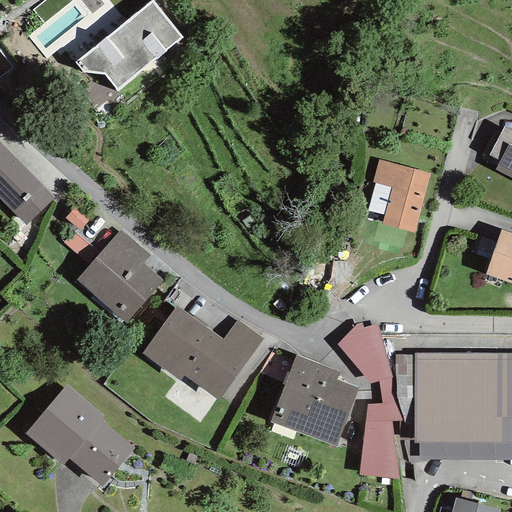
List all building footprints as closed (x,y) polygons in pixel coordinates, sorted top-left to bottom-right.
[(173,42),(147,7),(70,65),(76,73),(99,76),(109,90),(173,42)] [(511,135),(500,129),(481,164),(511,180),(511,135)] [(49,198),(0,149),(0,203),(21,225),(49,198)] [(425,176),(375,161),(368,184),(386,190),(375,225),(408,235),(425,176)] [(65,236),(91,257),(104,241),(92,231),(96,226),(83,215),(65,236)] [(511,236),(496,231),(479,275),(511,287),(511,236)] [(146,258),(116,233),(74,281),(120,321),(156,279),(139,265),(146,258)] [(217,339),(170,306),(135,355),(173,381),(178,374),(214,399),(256,339),(230,321),(217,339)] [(511,356),(391,355),(387,338),(372,326),(363,328),(359,323),(331,342),(345,363),(341,370),(353,391),(361,392),(374,385),(374,402),(359,401),(358,472),(391,472),(392,442),(511,443),(511,356)] [(330,372),(287,355),(261,421),(331,448),(353,391),(327,380),(330,372)] [(100,420),(61,386),(23,430),(59,462),(63,458),(96,486),(127,450),(97,424),(100,420)] [(500,511),(504,500),(447,485),(439,511),(500,511)]
